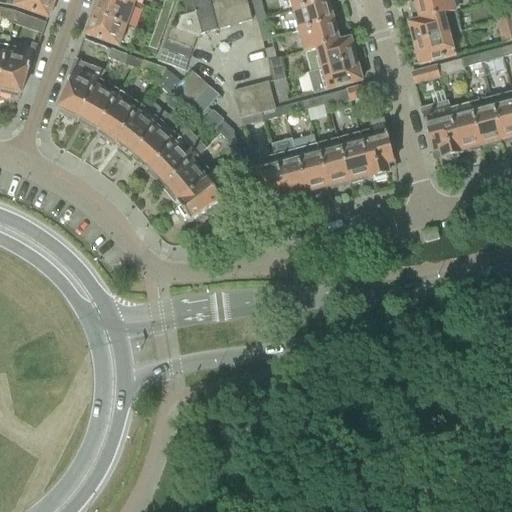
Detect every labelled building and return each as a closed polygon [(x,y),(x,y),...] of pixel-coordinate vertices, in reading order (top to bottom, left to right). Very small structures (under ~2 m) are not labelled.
[(55,0),(8,0),(6,7),(14,8),(48,21),(55,0)] [(111,0),(97,0),(92,17),(126,29),(134,8),(111,0)] [(111,0),(134,8),(137,0),(111,0)] [(164,0),(159,17),(167,21),(174,0),(164,0)] [(179,0),(184,18),(194,15),(201,36),(215,32),(206,1),(211,0),(179,0)] [(211,0),(206,1),(215,32),(227,29),(218,0),(211,0)] [(218,0),(227,29),(239,26),(231,0),(218,0)] [(231,0),(239,26),(251,22),(244,0),(231,0)] [(287,0),(291,12),(327,2),(325,0),(287,0)] [(409,9),(413,23),(413,24),(442,16),(442,17),(455,13),(451,0),(421,0),(413,2),(414,7),(409,9)] [(511,14),(508,0),(499,0),(504,20),(511,18),(511,14)] [(291,12),(296,33),(332,23),(327,2),(291,12)] [(260,5),(252,8),(256,21),(260,20),(264,19),(260,5)] [(1,10),(0,15),(0,19),(13,23),(16,24),(18,15),(9,12),(1,10)] [(407,25),(413,47),(448,37),(460,34),(455,13),(442,17),(442,16),(413,24),(413,23),(407,25)] [(13,23),(12,25),(41,36),(45,25),(18,15),(16,24),(13,23)] [(174,31),(196,39),(201,36),(194,15),(184,18),(178,20),(174,31)] [(126,29),(92,17),(84,36),(119,49),(126,29)] [(159,17),(151,38),(160,41),(167,21),(159,17)] [(511,38),(511,18),(504,20),(494,23),(500,44),(510,42),(509,39),(511,38)] [(296,33),(302,54),(315,51),(315,50),(343,43),(343,42),(339,28),(334,29),(332,23),(296,33)] [(266,24),(257,27),(258,30),(262,44),(270,42),(266,24)] [(164,40),(192,50),(196,39),(168,29),(164,40)] [(448,37),(413,47),(418,67),(455,57),(454,56),(453,56),(448,37)] [(151,38),(147,49),(156,52),(160,41),(151,38)] [(160,51),(188,61),(192,50),(164,40),(160,51)] [(302,54),(307,74),(355,62),(349,40),(343,42),(343,43),(315,50),(315,51),(302,54)] [(8,49),(0,87),(0,91),(1,92),(0,95),(11,98),(12,95),(20,97),(27,72),(29,73),(38,49),(31,47),(29,51),(23,49),(22,52),(8,49)] [(0,87),(8,49),(0,47),(0,87)] [(511,47),(499,51),(501,60),(511,57),(511,47)] [(273,49),(264,52),(267,64),(276,61),(273,49)] [(111,51),(107,61),(121,66),(125,56),(111,51)] [(160,51),(156,63),(184,73),(188,61),(160,51)] [(499,51),(478,57),(480,66),(501,60),(499,51)] [(125,56),(121,66),(139,73),(142,63),(125,56)] [(478,57),(461,61),(464,70),(480,66),(478,57)] [(267,64),(272,84),(285,80),(280,60),(276,61),(267,64)] [(461,61),(436,68),(439,80),(464,73),(464,70),(461,61)] [(75,123),(77,120),(102,72),(75,62),(66,86),(67,87),(58,111),(66,115),(65,117),(75,123)] [(355,62),(307,74),(313,96),(360,83),(355,62)] [(142,63),(139,73),(159,80),(166,71),(142,63)] [(410,75),(414,87),(439,80),(436,68),(410,75)] [(170,97),(173,93),(180,85),(166,71),(159,80),(158,82),(160,84),(157,86),(170,97)] [(173,93),(182,101),(200,82),(191,74),(183,82),(180,85),(173,93)] [(285,80),(272,84),(276,97),(289,94),(285,80)] [(98,81),(77,120),(86,125),(84,127),(94,133),(96,130),(97,131),(119,94),(120,93),(116,91),(111,88),(107,85),(102,83),(98,81)] [(182,101),(191,109),(209,90),(200,82),(182,101)] [(256,87),(263,114),(274,111),(267,84),(256,87)] [(375,97),(372,85),(346,92),(349,104),(375,97)] [(244,90),(251,117),(260,115),(263,114),(256,87),(244,90)] [(191,109),(201,117),(207,110),(218,98),(209,90),(191,109)] [(232,94),(239,120),(251,117),(244,90),(232,94)] [(346,92),(334,95),(337,107),(349,104),(346,92)] [(114,142),(115,143),(140,107),(134,102),(127,98),(120,93),(97,131),(105,136),(103,139),(112,145),(114,142)] [(511,100),(510,94),(489,100),(500,143),(509,140),(509,143),(511,142),(511,100)] [(334,95),(321,99),(323,108),(324,110),(337,107),(334,95)] [(321,99),(301,104),(304,113),(323,108),(321,99)] [(489,100),(468,106),(479,148),(487,146),(488,149),(499,146),(499,143),(500,143),(489,100)] [(301,104),(281,109),(283,118),(304,113),(301,104)] [(446,105),(445,106),(446,111),(459,157),(460,157),(459,153),(466,152),(467,155),(478,152),(477,149),(479,148),(468,106),(447,111),(446,105)] [(446,111),(445,106),(420,112),(431,154),(439,152),(442,161),(445,160),(446,164),(457,161),(456,158),(459,157),(446,111)] [(132,156),(161,123),(156,119),(140,107),(115,143),(123,148),(121,151),(130,158),(132,156)] [(263,114),(260,115),(262,123),(283,118),(281,109),(274,111),(263,114)] [(201,117),(206,122),(213,115),(207,110),(201,117)] [(260,115),(251,117),(239,120),(242,129),(262,123),(260,115)] [(225,139),(227,145),(235,144),(232,134),(220,122),(214,129),(225,139)] [(148,171),(149,171),(179,140),(173,134),(167,128),(161,123),(132,156),(140,163),(138,165),(146,173),(148,171)] [(371,132),(358,135),(370,181),(373,180),(374,183),(385,180),(384,177),(387,176),(385,167),(393,165),(382,123),(370,126),(371,132)] [(358,135),(337,141),(348,184),(350,183),(351,186),(363,183),(362,180),(369,178),(369,181),(370,181),(358,135)] [(313,138),(292,144),(294,152),(306,195),(307,194),(308,197),(319,194),(319,191),(327,189),(316,146),(315,146),(313,138)] [(179,141),(149,171),(156,178),(154,181),(161,189),(164,186),(164,187),(197,158),(179,140),(179,141)] [(337,141),(316,146),(327,189),(328,189),(329,192),(340,189),(340,186),(348,184),(337,141)] [(235,144),(227,145),(231,161),(239,159),(235,144)] [(294,152),(274,158),(285,200),(286,200),(287,203),(298,200),(297,197),(306,195),(294,152)] [(168,197),(174,205),(211,176),(197,158),(164,187),(171,195),(168,197)] [(285,200),(274,158),(251,164),(262,206),(265,205),(265,209),(277,206),(276,203),(285,200)] [(211,176),(174,205),(175,206),(178,204),(179,205),(177,208),(181,208),(181,209),(179,211),(186,220),(188,219),(189,220),(188,223),(191,223),(206,212),(208,215),(218,209),(216,206),(221,202),(223,205),(233,198),(225,188),(236,180),(226,167),(212,177),(211,176)] [(428,232),(422,233),(425,245),(439,241),(435,230),(428,232)]
